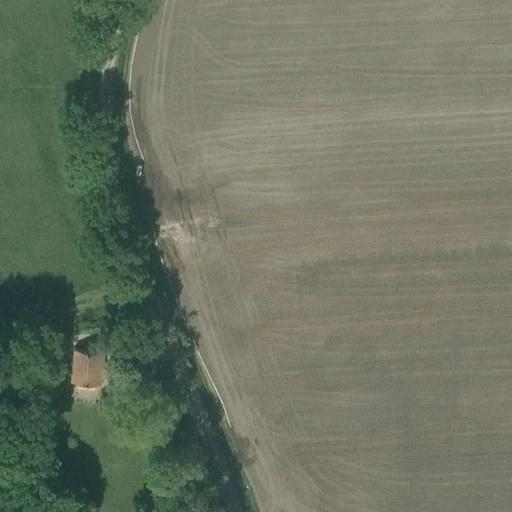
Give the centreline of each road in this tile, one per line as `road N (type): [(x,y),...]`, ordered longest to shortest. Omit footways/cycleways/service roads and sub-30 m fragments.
road 1 (track): [(150,292),(114,181),(106,109),(114,0)]
road 2 (track): [(234,511),(150,292)]
